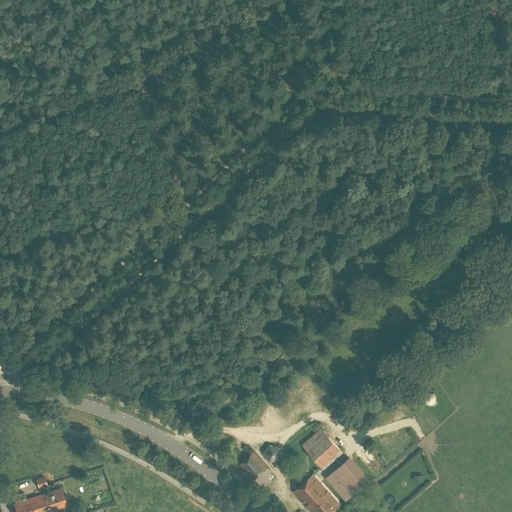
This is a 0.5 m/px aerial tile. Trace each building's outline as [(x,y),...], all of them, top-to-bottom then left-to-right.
[(321,428),(302,444),(323,468),(342,452),(321,428)] [(263,440),(269,444),(274,436),(268,432),(263,440)] [(420,436),(410,441),(414,447),(423,442),(420,436)] [(253,452),(239,465),(253,480),(267,468),(253,452)] [(348,458),(323,480),(327,485),(330,482),(337,489),(346,500),(368,481),(348,458)] [(311,511),(331,511),(340,505),(312,474),(293,491),(311,511)] [(43,475),(35,478),(37,487),(46,484),(43,475)] [(24,492),(13,496),(15,503),(13,503),(16,511),(51,511),(67,507),(61,488),(26,499),(24,492)]
